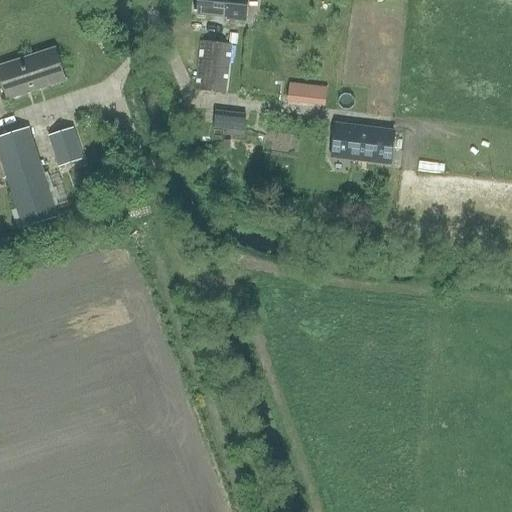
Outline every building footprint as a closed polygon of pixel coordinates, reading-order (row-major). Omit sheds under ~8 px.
[(198,0),(197,14),(228,18),(228,21),(246,23),(248,0),(198,0)] [(195,90),(226,94),(232,45),(200,41),(195,90)] [(0,73),(8,98),(65,80),(55,50),(0,68),(0,73)] [(325,106),(327,88),(290,84),(288,102),(325,106)] [(246,114),(216,111),(213,128),(244,132),(246,114)] [(335,123),(331,158),(391,166),(396,131),(335,123)] [(0,158),(23,227),(58,215),(29,128),(0,137),(0,158)] [(58,167),(83,159),(73,129),(49,136),(58,167)]
